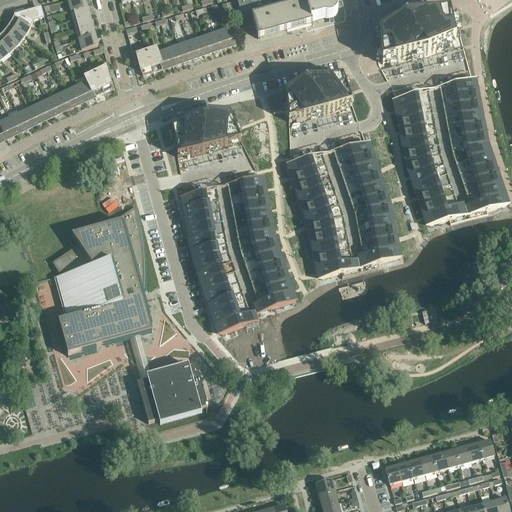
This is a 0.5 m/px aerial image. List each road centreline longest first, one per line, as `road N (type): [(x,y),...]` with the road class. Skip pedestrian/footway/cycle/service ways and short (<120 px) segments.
road 1 (residential): [(360,24),(460,0),(476,16),(476,63),(511,202)]
road 2 (unclassified): [(242,378),(193,321),(136,117)]
road 3 (unclassified): [(242,378),(511,312)]
road 4 (residential): [(136,117),(345,50)]
road 5 (residential): [(0,185),(136,117)]
road 6 (residential): [(136,117),(105,0)]
